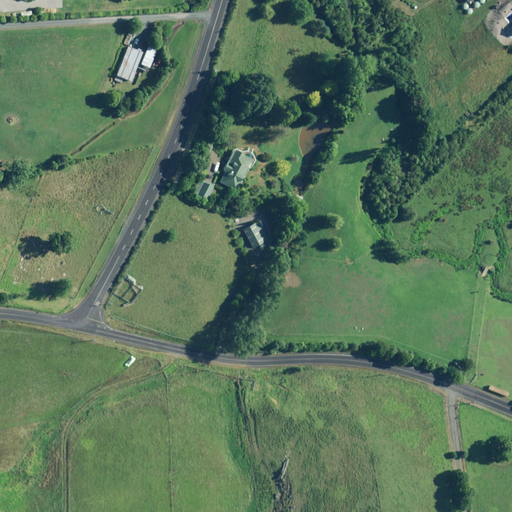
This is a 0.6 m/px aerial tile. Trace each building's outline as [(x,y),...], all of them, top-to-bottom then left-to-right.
[(158,48),(148,44),(141,64),(150,67),(158,48)] [(131,81),(143,52),(128,46),(114,79),(122,82),(124,78),(131,81)] [(253,159),(233,148),(221,170),(224,171),(219,181),(236,190),(253,159)] [(213,187),(199,179),(191,192),(205,200),(213,187)] [(259,220),(243,228),(252,248),(268,240),(259,220)]
